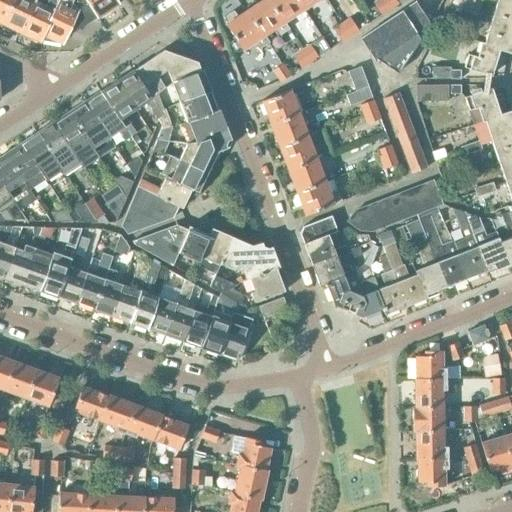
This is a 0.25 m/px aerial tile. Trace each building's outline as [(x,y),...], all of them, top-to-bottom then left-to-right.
[(0,0),(0,24),(1,25),(13,0),(0,0)] [(13,0),(1,25),(11,30),(12,27),(21,32),(36,0),(13,0)] [(36,0),(21,32),(20,34),(31,39),(32,37),(41,41),(41,40),(39,39),(40,37),(41,37),(58,0),(36,0)] [(84,26),(98,17),(87,0),(81,4),(81,6),(80,8),(71,3),(72,0),(58,0),(41,37),(65,37),(72,21),(84,26)] [(87,0),(98,17),(100,16),(101,17),(109,12),(108,10),(118,3),(115,0),(87,0)] [(269,0),(262,0),(247,10),(264,35),(275,27),(280,35),(289,28),(284,21),(283,22),(269,0)] [(297,0),(269,0),(283,22),(284,21),(303,8),(297,0)] [(316,0),(297,0),(303,8),(316,0)] [(382,15),(391,9),(385,0),(375,0),(373,2),(382,15)] [(385,0),(391,9),(399,4),(396,0),(385,0)] [(511,6),(497,2),(497,1),(493,0),(483,0),(479,14),(461,9),(459,17),(478,23),(479,19),(491,23),(511,29),(511,6)] [(416,32),(430,24),(416,2),(361,39),(375,60),(377,59),(397,72),(420,38),(416,32)] [(269,42),(264,35),(247,10),(237,16),(233,10),(225,16),(229,22),(226,24),(242,49),(255,41),(259,48),(269,42)] [(342,22),(351,36),(359,30),(350,17),(342,22)] [(342,42),(351,36),(342,22),(333,28),(342,42)] [(510,52),(511,45),(511,29),(491,23),(484,43),(499,48),(510,52)] [(499,48),(484,43),(481,42),(477,56),(468,53),(464,66),(490,74),(499,48)] [(302,49),(311,62),(318,57),(310,44),(302,49)] [(169,79),(198,68),(195,61),(161,49),(131,69),(141,83),(165,67),(169,79)] [(301,68),(311,62),(302,49),(293,54),(301,68)] [(274,69),(281,80),(290,74),(283,64),(274,69)] [(355,91),(369,86),(361,66),(349,71),(350,75),(355,91)] [(461,68),(450,68),(450,66),(431,66),(432,78),(460,79),(460,77),(461,68)] [(199,69),(198,68),(169,79),(177,99),(209,87),(202,68),(199,69)] [(160,111),(163,109),(156,93),(150,97),(141,83),(131,69),(115,80),(135,109),(146,102),(149,107),(157,118),(162,114),(160,111)] [(100,91),(130,136),(136,132),(126,115),(135,109),(115,80),(100,91)] [(416,85),(416,100),(448,101),(448,84),(416,85)] [(459,84),(450,84),(449,92),(459,92),(459,84)] [(373,96),(369,86),(355,91),(347,94),(349,101),(351,105),(373,96)] [(209,87),(177,99),(185,120),(186,120),(217,109),(209,87)] [(486,120),(499,115),(491,88),(465,97),(469,109),(473,124),(486,120)] [(271,123),(299,113),(291,89),(262,100),(271,123)] [(130,136),(100,91),(99,90),(83,100),(114,147),(115,146),(109,137),(119,130),(125,139),(130,136)] [(412,172),(427,167),(399,92),(384,98),(412,172)] [(98,157),(114,147),(83,100),(68,111),(98,157)] [(362,115),(377,109),(374,100),(359,106),(362,115)] [(161,127),(160,128),(162,129),(170,127),(166,115),(163,109),(160,111),(162,114),(157,118),(160,122),(161,127)] [(218,109),(217,109),(186,120),(190,132),(182,135),(184,143),(184,144),(226,129),(218,109)] [(381,118),(377,109),(362,115),(366,124),(381,118)] [(52,121),(79,162),(83,168),(98,157),(68,111),(52,121)] [(493,141),(511,134),(511,111),(499,115),(486,120),(493,141)] [(271,123),(280,146),(308,135),(299,113),(271,123)] [(79,162),(52,121),(36,132),(60,169),(63,173),(79,162)] [(172,127),(170,127),(162,129),(160,128),(157,139),(168,140),(172,127)] [(178,156),(206,169),(214,151),(227,146),(230,140),(226,129),(184,144),(178,156)] [(20,142),(37,169),(44,180),(56,171),(60,169),(36,132),(20,142)] [(500,161),(511,157),(511,134),(493,141),(500,161)] [(288,169),(316,158),(308,135),(280,146),(288,169)] [(168,140),(157,139),(153,149),(167,155),(174,141),(168,140)] [(482,149),(479,140),(460,147),(463,155),(482,149)] [(44,180),(37,169),(20,142),(4,153),(35,200),(36,199),(29,189),(44,180)] [(380,160),(395,154),(391,144),(376,150),(380,160)] [(35,200),(4,153),(0,155),(0,180),(15,203),(16,203),(20,209),(35,200)] [(398,163),(395,154),(380,160),(383,169),(398,163)] [(127,164),(135,177),(141,161),(138,156),(127,164)] [(196,189),(206,169),(178,156),(171,171),(162,166),(163,165),(153,160),(149,167),(165,174),(193,187),(196,189)] [(511,157),(500,161),(507,183),(511,180),(511,157)] [(297,191),(325,181),(316,158),(288,169),(297,191)] [(193,187),(165,174),(158,188),(138,179),(136,185),(155,194),(177,205),(183,208),(193,187)] [(123,193),(122,194),(126,199),(126,198),(126,197),(133,181),(121,175),(114,179),(123,193)] [(7,209),(15,203),(0,180),(0,215),(3,220),(15,220),(7,209)] [(330,193),(325,181),(297,191),(305,214),(333,203),(342,201),(338,190),(330,193)] [(425,184),(416,195),(431,207),(436,205),(441,203),(433,181),(425,184)] [(155,194),(136,185),(121,224),(126,232),(172,216),(177,205),(155,194)] [(494,187),(464,196),(467,207),(480,203),(477,196),(495,190),(494,187)] [(431,207),(416,195),(410,190),(402,200),(416,212),(431,207)] [(126,199),(122,194),(107,204),(117,219),(126,199)] [(416,212),(402,200),(396,195),(388,205),(403,217),(416,212)] [(82,203),(95,222),(97,222),(95,220),(104,213),(92,197),(84,203),(84,202),(82,203)] [(403,217),(388,205),(383,201),(375,210),(390,222),(403,217)] [(83,222),(95,222),(82,203),(74,208),(83,222)] [(390,222),(375,210),(370,205),(362,216),(377,227),(390,222)] [(436,205),(431,207),(416,212),(418,219),(431,249),(445,285),(465,277),(451,241),(441,245),(430,215),(438,212),(436,205)] [(63,207),(52,214),(56,221),(72,220),(63,207)] [(462,237),(451,241),(465,277),(486,269),(464,212),(451,207),(462,237)] [(371,230),(377,227),(362,216),(355,210),(348,220),(359,229),(371,230)] [(511,263),(511,213),(511,210),(501,214),(507,231),(511,229),(511,235),(499,241),(508,265),(511,263)] [(496,270),(508,265),(499,241),(497,237),(495,230),(485,233),(479,217),(464,212),(486,269),(495,266),(496,270)] [(300,233),(303,243),(311,263),(359,247),(359,246),(347,250),(345,245),(333,249),(328,234),(337,231),(331,215),(303,226),(300,233)] [(437,288),(445,285),(431,249),(418,219),(405,224),(414,245),(416,244),(424,265),(415,268),(416,273),(426,297),(438,292),(437,288)] [(196,257),(207,229),(197,225),(196,229),(187,225),(185,229),(175,224),(130,240),(169,262),(176,248),(196,257)] [(0,274),(1,275),(13,245),(20,226),(0,225),(0,274)] [(41,227),(39,234),(49,238),(53,227),(41,227)] [(70,227),(66,239),(77,242),(82,228),(70,227)] [(217,261),(228,235),(208,227),(207,229),(196,257),(194,261),(197,262),(197,265),(212,271),(216,263),(217,261)] [(426,297),(416,273),(408,276),(404,264),(402,265),(394,242),(395,242),(390,229),(378,234),(382,246),(385,254),(392,268),(406,305),(426,297)] [(127,255),(129,247),(120,233),(113,250),(127,255)] [(32,246),(19,282),(37,288),(48,258),(42,256),(44,251),(39,249),(40,246),(44,247),(47,239),(44,238),(45,236),(39,234),(37,237),(33,236),(30,246),(32,246)] [(246,275),(277,263),(269,243),(261,239),(249,244),(228,235),(217,261),(231,267),(232,264),(236,266),(239,265),(243,276),(246,275)] [(75,247),(73,246),(56,295),(73,301),(84,271),(78,269),(85,246),(76,243),(75,247)] [(32,246),(30,246),(25,244),(23,248),(13,245),(1,275),(19,282),(32,246)] [(51,248),(48,258),(37,288),(56,295),(73,246),(65,244),(62,252),(51,248)] [(374,244),(364,264),(370,267),(375,253),(378,247),(374,244)] [(344,275),(343,273),(339,265),(351,261),(351,258),(362,254),(359,247),(311,263),(319,285),(344,275)] [(85,272),(84,271),(73,301),(91,307),(110,255),(102,252),(96,269),(87,266),(85,272)] [(378,288),(378,287),(375,288),(385,313),(406,305),(392,268),(385,254),(379,257),(385,272),(380,273),(385,285),(378,288)] [(109,314),(120,284),(109,280),(112,270),(108,269),(112,256),(110,255),(91,307),(109,314)] [(130,287),(120,284),(109,314),(127,320),(148,259),(141,255),(130,287)] [(150,294),(156,276),(160,265),(148,259),(127,320),(145,326),(155,296),(150,294)] [(282,279),(277,263),(246,275),(251,287),(248,288),(252,299),(282,289),(279,280),(282,279)] [(160,265),(156,276),(164,279),(168,269),(160,265)] [(355,269),(343,273),(344,275),(319,285),(320,287),(327,285),(335,307),(340,306),(350,310),(362,280),(359,282),(357,274),(355,269)] [(214,274),(210,286),(221,292),(222,293),(232,287),(236,285),(236,284),(214,274)] [(375,288),(378,287),(373,275),(368,277),(362,280),(350,310),(356,312),(358,317),(381,308),(383,314),(385,313),(375,288)] [(173,302),(163,332),(181,338),(192,308),(186,306),(194,284),(184,279),(180,290),(179,293),(175,303),(173,302)] [(155,296),(145,326),(163,332),(173,302),(175,303),(179,293),(180,290),(160,283),(155,296)] [(232,287),(222,293),(237,301),(240,303),(245,295),(232,287)] [(219,297),(217,302),(234,308),(237,301),(222,293),(221,292),(220,293),(218,297),(219,297)] [(192,308),(181,338),(199,344),(209,315),(212,316),(214,310),(217,302),(219,297),(218,297),(216,296),(212,294),(207,308),(195,303),(193,309),(192,308)] [(285,307),(281,295),(256,304),(261,316),(285,307)] [(209,315),(199,344),(217,350),(227,320),(230,321),(232,316),(214,310),(212,316),(209,315)] [(227,320),(217,350),(235,356),(249,317),(245,315),(233,311),(232,316),(230,321),(227,320)] [(511,330),(509,323),(500,326),(505,341),(511,338),(511,330)] [(468,331),(473,344),(489,338),(484,325),(468,331)] [(459,341),(446,346),(451,360),(464,355),(459,341)] [(416,379),(447,379),(447,368),(442,368),(442,351),(426,351),(426,356),(417,356),(417,379),(416,379)] [(498,353),(481,356),(484,377),(502,374),(498,353)] [(0,356),(0,387),(4,389),(14,362),(0,356)] [(36,370),(14,362),(4,389),(26,397),(36,370)] [(58,378),(36,370),(26,397),(48,405),(58,378)] [(505,379),(491,378),(492,393),(505,393),(505,379)] [(416,407),(442,407),(442,389),(447,390),(447,379),(416,379),(416,407)] [(101,419),(110,395),(109,394),(109,396),(83,386),(74,409),(101,419)] [(136,404),(110,395),(101,419),(115,425),(114,429),(125,433),(136,404)] [(507,396),(492,400),(496,413),(511,409),(507,396)] [(496,413),(492,400),(479,405),(482,417),(496,413)] [(138,433),(153,438),(162,414),(136,404),(125,433),(136,437),(138,433)] [(463,421),(477,421),(476,406),(463,406),(463,421)] [(417,430),(442,429),(442,407),(416,407),(413,407),(413,430),(417,430)] [(163,414),(162,414),(153,438),(179,448),(188,425),(162,415),(163,414)] [(39,419),(34,434),(45,438),(50,423),(39,419)] [(220,431),(205,425),(201,437),(215,443),(220,431)] [(68,430),(57,426),(52,440),(63,444),(68,430)] [(442,447),(442,429),(417,430),(417,457),(448,458),(447,447),(442,447)] [(511,432),(503,436),(511,464),(511,432)] [(490,471),(511,464),(503,436),(481,442),(490,471)] [(241,465),(265,469),(270,447),(260,445),(262,440),(247,437),(243,454),(239,453),(236,464),(241,465)] [(10,443),(0,440),(0,452),(7,454),(10,443)] [(478,458),(474,444),(463,448),(466,458),(478,458)] [(101,456),(118,459),(120,447),(103,445),(101,456)] [(120,447),(118,459),(131,461),(133,449),(120,447)] [(171,487),(184,488),(186,458),(172,457),(171,487)] [(448,468),(448,458),(417,457),(417,458),(418,458),(419,481),(428,481),(428,486),(443,485),(443,468),(448,468)] [(478,458),(466,458),(455,458),(461,479),(471,476),(482,472),(478,458)] [(33,486),(11,484),(7,511),(41,511),(43,495),(42,495),(43,475),(44,475),(45,460),(32,459),(30,474),(34,474),(33,486)] [(51,460),(50,475),(62,476),(63,460),(51,460)] [(118,477),(120,465),(103,462),(101,474),(118,477)] [(132,467),(120,465),(118,477),(131,479),(132,467)] [(267,470),(265,469),(241,465),(235,491),(230,490),(230,491),(261,498),(267,470)] [(204,485),(204,476),(205,469),(191,468),(191,484),(204,485)] [(117,495),(115,511),(143,511),(145,496),(128,495),(129,480),(117,479),(117,495)] [(0,511),(7,511),(11,484),(0,482),(0,511)] [(260,499),(261,498),(230,491),(228,502),(232,503),(230,511),(255,511),(258,498),(260,499)] [(87,511),(89,493),(59,492),(58,511),(87,511)] [(115,511),(117,495),(89,493),(87,511),(115,511)] [(172,511),(173,498),(145,496),(143,511),(172,511)]
